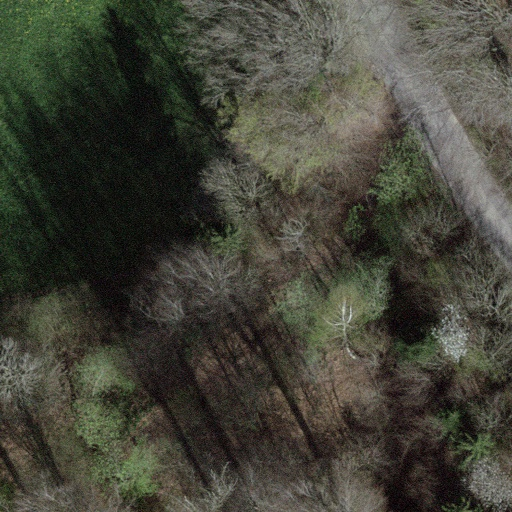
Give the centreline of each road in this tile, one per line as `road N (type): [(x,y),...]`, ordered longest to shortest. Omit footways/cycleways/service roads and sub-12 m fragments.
road 1 (track): [(81,511),(105,480),(311,300),(348,244),(398,55)]
road 2 (track): [(0,315),(89,295),(173,260),(210,219),(350,0)]
road 3 (unclassified): [(511,238),(459,167),(374,0)]
